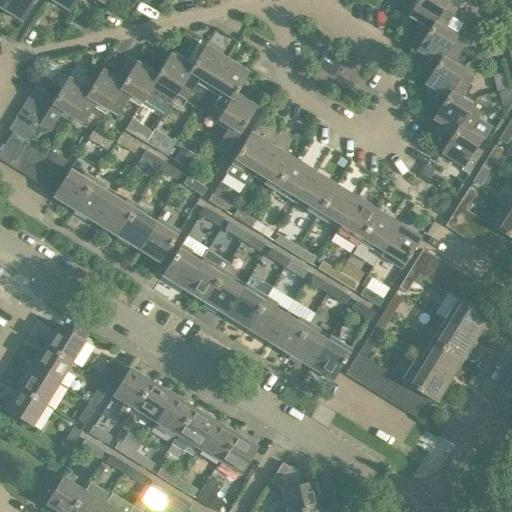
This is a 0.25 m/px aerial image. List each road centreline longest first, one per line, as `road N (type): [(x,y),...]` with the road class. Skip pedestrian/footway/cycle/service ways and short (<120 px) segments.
road 1 (residential): [(55,270),(433,509)]
road 2 (residential): [(281,0),(289,91),(386,146),(389,86),(374,42),(311,0)]
road 3 (residential): [(0,63),(281,0)]
road 4 (tertiary): [(433,509),(511,383)]
